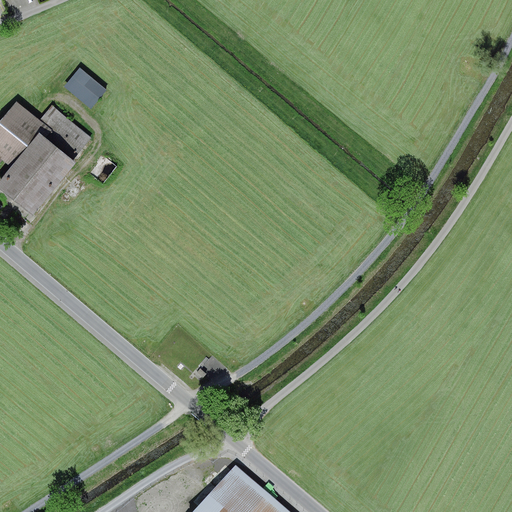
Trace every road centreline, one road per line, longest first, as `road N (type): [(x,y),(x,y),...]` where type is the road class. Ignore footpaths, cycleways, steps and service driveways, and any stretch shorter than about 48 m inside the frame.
road 1 (track): [(33,511),(296,337),(385,248),(511,46)]
road 2 (track): [(511,121),(420,265),(230,438)]
road 3 (residential): [(0,243),(198,411)]
road 4 (unclassified): [(198,411),(315,511)]
road 5 (track): [(106,511),(230,438)]
